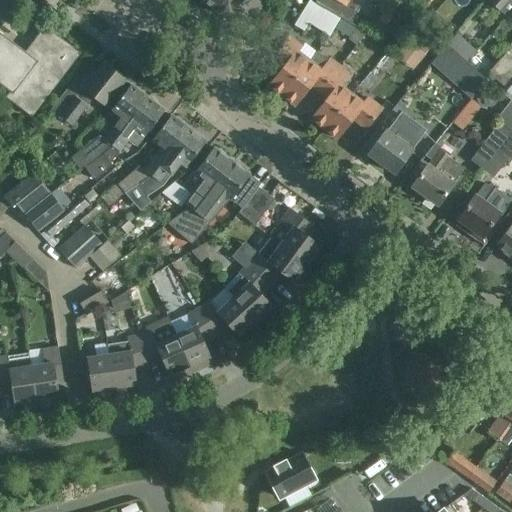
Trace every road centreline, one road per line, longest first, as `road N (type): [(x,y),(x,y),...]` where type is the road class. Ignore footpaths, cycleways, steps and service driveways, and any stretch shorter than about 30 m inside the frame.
road 1 (residential): [(0,445),(201,407),(283,355),(380,225)]
road 2 (residential): [(380,225),(263,140),(230,110),(209,72)]
road 3 (residential): [(511,319),(380,225)]
road 4 (residential): [(162,511),(147,488),(131,486),(45,511)]
